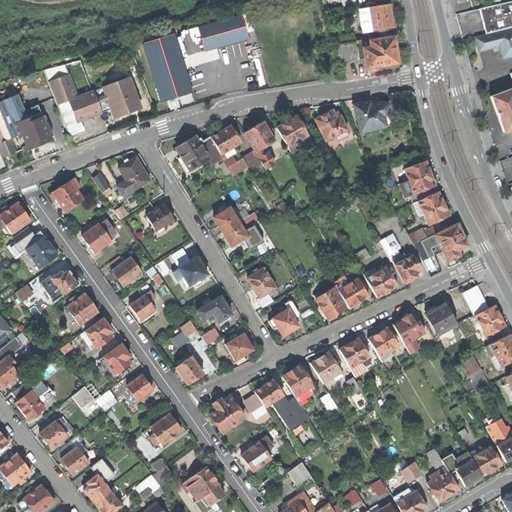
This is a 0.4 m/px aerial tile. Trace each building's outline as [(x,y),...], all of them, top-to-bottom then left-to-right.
[(511,0),(479,9),(482,19),(486,34),(511,27),(511,0)] [(382,29),(393,27),(389,4),(359,10),(363,33),(382,29)] [(197,27),(204,52),(248,40),(241,15),(197,27)] [(511,27),(486,34),(475,37),(479,50),(492,47),(492,46),(495,45),(499,44),(502,58),(511,55),(511,27)] [(142,44),(160,102),(172,99),(192,93),(174,34),(142,44)] [(352,42),(355,42),(353,35),(336,38),(337,44),(352,42)] [(394,37),(370,41),(369,39),(366,40),(367,48),(363,49),(364,54),(366,69),(372,68),(398,63),(396,49),(394,37)] [(356,56),(364,54),(363,49),(367,48),(366,40),(355,42),(352,42),(353,43),(356,56)] [(335,47),(336,50),(339,62),(340,64),(357,59),(356,56),(353,43),(335,47)] [(339,62),(336,50),(328,52),(332,64),(339,62)] [(77,98),(68,75),(47,83),(56,106),(69,101),(77,98)] [(103,88),(111,109),(114,118),(136,110),(140,108),(128,78),(103,88)] [(93,92),(101,113),(111,109),(103,88),(93,92)] [(503,134),(511,130),(511,88),(490,96),(495,111),(497,111),(498,113),(499,115),(498,117),(503,134)] [(97,114),(101,113),(93,92),(77,98),(69,101),(77,122),(97,114)] [(12,124),(26,119),(22,110),(16,93),(0,99),(0,140),(16,134),(12,124)] [(80,130),(77,122),(69,101),(56,106),(68,135),(80,130)] [(372,105),(367,106),(366,103),(353,106),(360,133),(396,124),(393,113),(390,101),(372,105)] [(22,110),(26,119),(40,113),(37,105),(22,110)] [(347,134),(345,131),(347,130),(339,116),(337,117),(336,118),(333,114),(332,111),(314,120),(325,141),(334,136),(336,140),(347,134)] [(16,134),(22,149),(22,151),(23,150),(50,140),(40,113),(26,119),(12,124),(16,134)] [(291,153),(311,141),(305,130),(304,130),(303,127),(302,125),(297,116),(276,128),(291,153)] [(265,147),(275,141),(271,134),(267,129),(265,124),(263,122),(244,134),(258,156),(264,153),(267,151),(265,147)] [(267,123),(265,124),(267,129),(271,134),(273,133),(267,123)] [(235,146),(240,143),(229,126),(209,138),(220,155),(232,148),(235,146)] [(22,149),(16,134),(0,140),(0,156),(6,155),(8,154),(22,149)] [(190,171),(208,160),(209,160),(197,140),(194,136),(175,148),(181,157),(183,160),(185,164),(190,171)] [(200,139),(197,140),(209,160),(208,160),(211,165),(222,158),(220,155),(209,138),(209,137),(202,142),(200,139)] [(261,164),(253,151),(236,162),(231,154),(235,152),(232,148),(220,155),(222,158),(232,175),(246,167),(249,172),(261,164)] [(265,155),(264,153),(258,156),(262,163),(266,170),(276,164),(274,162),(269,152),(265,155)] [(123,161),(125,164),(130,161),(134,159),(133,155),(123,161)] [(126,181),(132,192),(150,181),(135,158),(134,159),(130,161),(125,164),(118,169),(126,181)] [(415,194),(416,194),(429,188),(435,186),(427,165),(425,161),(404,170),(409,180),(415,194)] [(92,179),(102,192),(109,187),(100,174),(92,179)] [(70,181),(76,189),(79,187),(74,179),(70,181)] [(404,199),(415,194),(409,180),(398,185),(404,199)] [(76,189),(70,181),(52,193),(54,196),(56,199),(64,211),(82,200),(76,189)] [(131,192),(132,192),(126,181),(117,187),(123,197),(131,192)] [(112,191),(109,187),(102,192),(105,196),(112,191)] [(429,188),(416,194),(419,201),(432,195),(429,188)] [(419,201),(418,202),(423,214),(428,225),(449,216),(447,212),(438,193),(432,195),(419,201)] [(326,201),(321,204),(326,212),(331,210),(326,201)] [(423,214),(418,202),(413,204),(419,216),(423,214)] [(7,210),(4,212),(0,214),(0,218),(10,234),(30,221),(17,203),(10,208),(7,210)] [(153,208),(155,211),(159,208),(163,206),(162,203),(153,208)] [(276,208),(279,213),(287,208),(285,203),(276,208)] [(163,227),(174,220),(164,205),(163,206),(159,208),(155,211),(146,216),(156,231),(163,227)] [(122,207),(115,211),(120,219),(121,220),(127,216),(122,207)] [(218,214),(213,218),(222,232),(238,222),(230,210),(229,208),(225,210),(222,213),(218,214)] [(0,233),(4,239),(11,234),(10,234),(0,218),(0,233)] [(99,225),(109,238),(115,233),(109,226),(105,220),(99,225)] [(244,231),(238,222),(222,232),(231,247),(243,239),(247,237),(244,231)] [(413,245),(446,228),(443,222),(424,231),(423,230),(416,234),(415,232),(408,235),(413,245)] [(109,238),(99,225),(98,224),(91,229),(81,237),(94,254),(111,241),(109,238)] [(253,225),(244,231),(247,237),(243,239),(244,241),(249,250),(263,242),(253,225)] [(438,244),(447,261),(459,256),(458,253),(456,251),(467,246),(457,225),(434,236),(438,244)] [(166,230),(163,227),(156,231),(158,235),(166,230)] [(386,248),(392,260),(399,256),(396,249),(399,247),(393,235),(382,241),(386,248)] [(430,248),(438,244),(434,236),(414,245),(422,261),(434,255),(430,248)] [(26,250),(39,269),(57,256),(44,238),(36,243),(26,250)] [(379,251),(386,248),(382,241),(377,243),(375,244),(379,251)] [(360,262),(370,256),(366,248),(356,254),(360,262)] [(171,255),(179,267),(190,261),(182,249),(171,255)] [(394,265),(406,258),(404,254),(399,256),(392,260),(394,265)] [(406,258),(394,265),(404,284),(417,277),(416,274),(418,273),(421,271),(412,255),(406,258)] [(179,267),(178,268),(183,277),(188,286),(194,282),(196,281),(198,280),(207,274),(196,257),(190,261),(179,267)] [(130,258),(112,271),(117,278),(123,286),(125,284),(132,279),(134,278),(141,273),(130,258)] [(375,273),(365,279),(376,298),(396,287),(385,267),(382,269),(375,273)] [(177,281),(183,277),(178,268),(171,272),(177,281)] [(251,275),(247,278),(259,298),(268,293),(274,289),(275,288),(263,268),(259,271),(255,273),(251,275)] [(363,274),(365,279),(375,273),(373,268),(365,272),(363,274)] [(51,279),(53,282),(61,276),(63,274),(62,271),(51,279)] [(61,276),(53,282),(62,295),(78,284),(68,271),(63,274),(61,276)] [(143,275),(141,273),(134,278),(136,281),(143,275)] [(158,286),(163,282),(161,279),(158,274),(152,277),(158,286)] [(53,282),(51,279),(49,277),(39,283),(52,302),(62,295),(53,282)] [(333,282),(337,290),(347,284),(343,277),(333,282)] [(136,281),(134,278),(132,279),(125,284),(127,287),(136,281)] [(368,297),(363,288),(362,286),(361,284),(357,278),(347,284),(337,290),(348,309),(368,297)] [(21,302),(33,294),(26,285),(15,293),(21,302)] [(474,316),(488,309),(476,287),(463,294),(474,316)] [(322,309),(324,312),(328,319),(346,308),(334,288),(324,293),(316,299),(320,306),(322,309)] [(314,295),(316,299),(324,293),(322,290),(314,295)] [(144,295),(149,302),(154,299),(149,292),(144,295)] [(270,296),(268,293),(259,298),(257,299),(262,308),(273,301),(270,296)] [(66,307),(68,311),(72,317),(79,325),(92,316),(97,312),(84,294),(77,299),(74,301),(72,303),(66,307)] [(149,302),(144,295),(129,306),(140,320),(143,318),(151,312),(154,310),(149,302)] [(220,296),(211,302),(206,305),(212,314),(217,323),(220,321),(225,318),(229,316),(231,314),(226,307),(220,296)] [(204,306),(206,305),(211,302),(209,297),(202,302),(204,306)] [(288,309),(294,319),(296,317),(299,316),(290,300),(284,304),(288,309)] [(437,336),(456,325),(444,304),(433,311),(425,315),(437,336)] [(212,314),(206,305),(204,306),(197,311),(202,320),(207,318),(212,314)] [(488,309),(474,316),(481,329),(485,337),(491,333),(494,332),(496,331),(505,326),(494,306),(488,309)] [(272,319),(276,326),(282,336),(298,327),(294,319),(288,309),(272,319)] [(156,312),(154,310),(151,312),(143,318),(145,321),(156,312)] [(413,339),(421,335),(414,323),(409,314),(392,325),(404,345),(413,339)] [(92,316),(79,325),(83,331),(96,321),(92,316)] [(481,329),(474,316),(457,325),(464,338),(478,330),(481,329)] [(0,339),(10,331),(0,318),(0,339)] [(84,332),(92,343),(97,349),(112,338),(110,336),(109,333),(111,332),(102,319),(84,332)] [(190,321),(179,327),(182,331),(189,341),(189,342),(200,335),(190,321)] [(414,323),(421,335),(424,333),(417,321),(416,322),(414,323)] [(458,329),(456,325),(437,336),(439,340),(458,329)] [(389,352),(398,346),(394,341),(393,339),(392,337),(387,328),(368,339),(379,358),(389,352)] [(185,344),(189,341),(182,331),(176,336),(171,339),(178,348),(185,344)] [(214,331),(203,337),(207,344),(214,341),(219,338),(214,331)] [(89,345),(92,343),(84,332),(81,334),(89,345)] [(225,344),(235,360),(242,356),(252,350),(242,334),(235,338),(225,344)] [(511,339),(509,334),(489,345),(494,355),(500,367),(511,361),(511,339)] [(0,349),(0,362),(5,359),(9,356),(22,346),(15,338),(0,349)] [(359,363),(369,357),(366,352),(364,349),(363,347),(358,338),(350,343),(339,350),(350,368),(359,363)] [(418,348),(413,339),(404,345),(409,353),(418,348)] [(68,343),(60,349),(64,354),(72,348),(68,343)] [(121,345),(103,357),(111,368),(115,374),(131,363),(129,361),(127,359),(130,357),(121,345)] [(490,357),(494,355),(489,345),(485,347),(490,357)] [(333,377),(341,372),(335,364),(330,356),(328,352),(310,363),(323,383),(333,377)] [(391,356),(389,352),(379,358),(382,362),(391,356)] [(9,356),(5,359),(10,365),(14,362),(9,356)] [(244,360),(242,356),(235,360),(237,364),(244,360)] [(468,376),(481,369),(474,356),(461,364),(468,376)] [(111,368),(103,357),(99,360),(106,371),(111,368)] [(188,385),(203,374),(199,369),(197,366),(195,364),(190,357),(175,368),(180,374),(188,385)] [(10,365),(5,359),(0,362),(0,384),(2,387),(8,382),(11,380),(13,379),(18,375),(10,365)] [(364,372),(359,363),(350,368),(355,377),(364,372)] [(305,375),(304,373),(299,366),(281,377),(294,397),(299,394),(301,397),(311,390),(314,388),(306,377),(305,375)] [(341,372),(333,377),(335,381),(343,376),(341,372)] [(137,401),(140,399),(145,395),(149,392),(152,390),(142,375),(126,386),(137,401)] [(359,390),(351,378),(345,382),(346,384),(352,395),(359,390)] [(33,389),(30,392),(36,399),(47,390),(40,380),(31,387),(33,389)] [(273,406),(276,404),(274,402),(283,396),(272,380),(254,391),(267,410),(269,408),(273,406)] [(11,393),(18,401),(30,392),(24,383),(11,393)] [(91,383),(85,387),(95,400),(101,396),(91,383)] [(71,397),(81,410),(95,400),(85,387),(71,397)] [(100,406),(113,396),(109,390),(101,396),(95,400),(100,406)] [(312,393),(311,390),(301,397),(299,394),(294,397),(298,402),(312,393)] [(36,399),(30,392),(18,401),(15,403),(28,421),(36,415),(43,409),(36,399)] [(145,395),(140,399),(141,401),(151,394),(149,392),(145,395)] [(328,393),(320,399),(325,407),(329,412),(337,407),(329,395),(328,393)] [(118,402),(113,396),(100,406),(104,412),(110,408),(118,402)] [(250,412),(261,405),(255,396),(244,403),(250,412)] [(287,402),(283,396),(274,402),(276,404),(273,406),(289,430),(301,423),(306,419),(308,418),(298,402),(294,397),(287,402)] [(209,415),(222,433),(244,418),(232,399),(224,404),(220,399),(212,404),(214,408),(216,410),(209,415)] [(161,442),(162,445),(172,438),(181,431),(169,414),(150,428),(154,433),(161,442)] [(483,420),(487,427),(498,421),(494,414),(483,420)] [(58,418),(55,421),(60,428),(64,425),(58,418)] [(489,434),(495,445),(511,435),(511,433),(508,427),(507,428),(505,429),(500,419),(498,421),(487,427),(485,428),(489,434)] [(60,428),(55,421),(39,434),(51,449),(60,442),(67,436),(60,428)] [(464,429),(457,433),(461,440),(468,436),(464,429)] [(155,446),(161,442),(154,433),(148,437),(155,446)] [(77,435),(69,442),(72,446),(81,439),(77,435)] [(511,435),(495,445),(505,463),(511,458),(511,435)] [(266,437),(259,442),(265,452),(273,446),(266,437)] [(63,458),(75,448),(72,446),(69,442),(58,451),(63,458)] [(82,442),(76,447),(81,453),(87,448),(82,442)] [(265,452),(259,442),(255,445),(249,450),(241,456),(253,472),(270,458),(265,452)] [(76,447),(75,448),(63,458),(61,460),(73,475),(79,469),(88,462),(81,453),(76,447)] [(480,452),(471,458),(471,459),(482,476),(501,465),(495,455),(490,447),(480,452)] [(477,448),(468,454),(471,458),(480,452),(477,448)] [(438,471),(445,467),(441,460),(439,456),(435,449),(427,453),(438,471)] [(454,469),(471,459),(471,458),(468,454),(467,452),(454,460),(451,454),(441,460),(445,467),(448,471),(449,473),(455,470),(454,469)] [(0,467),(0,471),(12,486),(17,482),(20,485),(25,481),(23,478),(30,472),(22,462),(16,454),(0,467)] [(91,467),(97,474),(104,483),(114,475),(101,459),(91,467)] [(454,469),(455,470),(460,478),(464,486),(482,476),(471,459),(454,469)] [(153,466),(158,472),(166,466),(161,460),(153,466)] [(414,462),(408,466),(416,477),(422,474),(414,462)] [(296,486),(310,476),(301,463),(288,472),(296,486)] [(171,480),(175,477),(167,467),(166,466),(158,472),(152,476),(161,487),(171,480)] [(409,482),(416,477),(408,466),(401,472),(409,482)] [(217,486),(219,485),(206,467),(199,471),(197,473),(194,475),(184,483),(188,488),(192,484),(202,498),(203,497),(209,506),(210,505),(216,501),(223,496),(217,486)] [(448,471),(445,467),(438,471),(429,476),(431,480),(448,471)] [(0,479),(8,489),(12,486),(0,471),(0,479)] [(449,473),(448,471),(431,480),(426,483),(432,492),(438,502),(459,490),(449,473)] [(104,483),(97,474),(86,483),(87,484),(88,486),(83,490),(94,503),(110,490),(104,483)] [(273,475),(263,482),(267,487),(277,480),(273,475)] [(149,490),(152,494),(161,487),(152,476),(135,489),(140,496),(149,490)] [(372,485),(378,496),(387,491),(380,480),(372,485)] [(41,485),(34,491),(28,495),(23,500),(28,506),(29,507),(32,511),(41,511),(54,502),(48,494),(41,485)] [(115,486),(110,490),(117,499),(122,495),(115,486)] [(165,493),(161,487),(152,494),(156,499),(165,493)] [(113,511),(122,505),(117,499),(110,490),(94,503),(101,511),(108,511),(109,511),(113,511)] [(149,490),(140,496),(144,500),(152,494),(149,490)] [(350,507),(361,500),(357,494),(355,490),(344,497),(350,507)] [(422,511),(427,509),(416,491),(411,494),(408,490),(393,499),(401,511),(422,511)] [(297,500),(304,510),(312,504),(303,492),(286,503),(289,507),(297,500)] [(511,511),(511,493),(507,496),(501,500),(508,511),(511,511)] [(206,511),(212,508),(210,505),(209,506),(203,497),(202,498),(197,501),(196,500),(193,503),(199,511),(206,511)] [(312,504),(304,510),(305,511),(314,511),(328,502),(326,499),(314,508),(312,504)] [(28,506),(23,500),(17,504),(22,510),(28,506)] [(305,511),(304,510),(297,500),(289,507),(285,509),(281,511),(305,511)] [(328,502),(314,511),(333,511),(335,511),(331,506),(328,502)]
